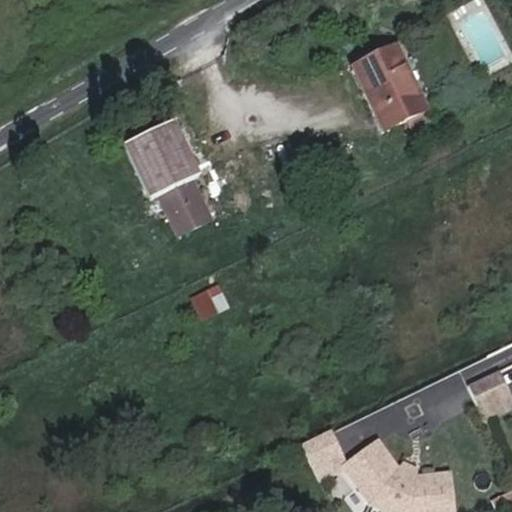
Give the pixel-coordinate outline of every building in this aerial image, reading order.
[(398,50),(354,72),(384,133),(428,112),(398,50)] [(151,200),(159,196),(192,180),(200,176),(175,121),(125,143),(151,200)] [(192,180),(159,196),(179,237),(211,219),(192,180)] [(200,324),(230,310),(218,285),(189,299),(200,324)] [(498,375),(469,390),(478,409),(507,395),(498,375)] [(342,458),(331,435),(303,449),(315,472),(342,458)] [(378,448),(346,471),(372,507),(383,511),(453,511),(450,480),(419,483),(398,474),(378,448)] [(495,511),(502,511),(511,508),(511,491),(491,500),(495,511)]
